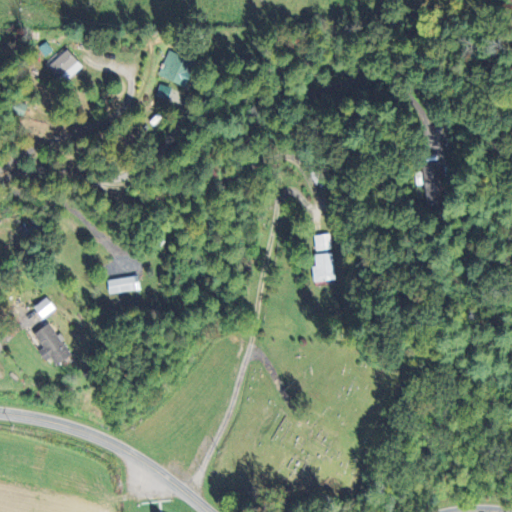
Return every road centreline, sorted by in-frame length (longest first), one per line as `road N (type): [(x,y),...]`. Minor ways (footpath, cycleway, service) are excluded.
road 1 (tertiary): [(498,511),(193,501),(109,439),(0,411)]
road 2 (residential): [(0,167),(119,110)]
